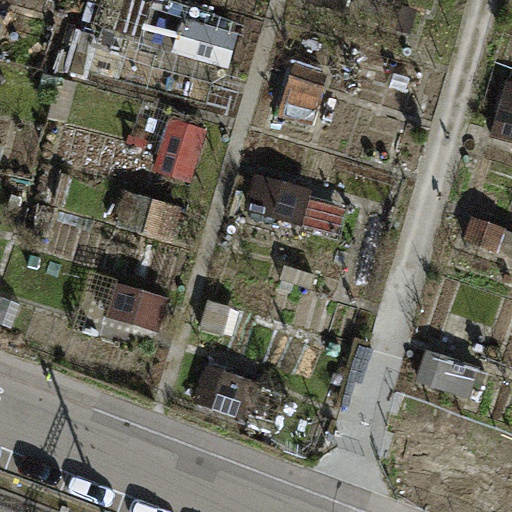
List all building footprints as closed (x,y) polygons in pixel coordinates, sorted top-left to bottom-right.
[(309,0),(308,5),(346,16),(350,0),(309,0)] [(400,33),(413,36),(419,14),(406,10),(400,33)] [(175,57),(231,72),(240,39),(183,24),(175,57)] [(281,121),(316,131),(330,81),(295,71),(281,121)] [(491,139),(511,146),(511,83),(510,83),(491,139)] [(156,173),(193,185),(209,133),(172,122),(156,173)] [(247,212),(302,229),(314,193),(258,176),(247,212)] [(175,246),(184,212),(127,196),(118,230),(175,246)] [(464,243),(511,258),(511,233),(472,220),(464,243)] [(280,281),(313,291),(316,279),(283,269),(280,281)] [(90,322),(109,328),(111,322),(160,337),(170,302),(122,287),(123,284),(92,274),(73,335),(85,338),(90,322)] [(201,334),(226,342),(234,313),(209,306),(201,334)] [(417,383),(470,403),(481,372),(428,352),(417,383)] [(197,407),(274,432),(284,402),(265,395),(268,388),(210,369),(197,407)]
